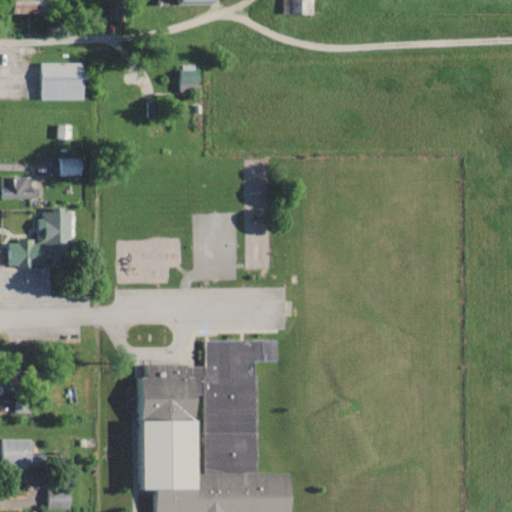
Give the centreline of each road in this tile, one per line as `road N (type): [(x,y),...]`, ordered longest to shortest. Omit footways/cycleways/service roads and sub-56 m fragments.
road 1 (residential): [(267,308),(0,314)]
road 2 (residential): [(0,41),(98,38),(240,11)]
